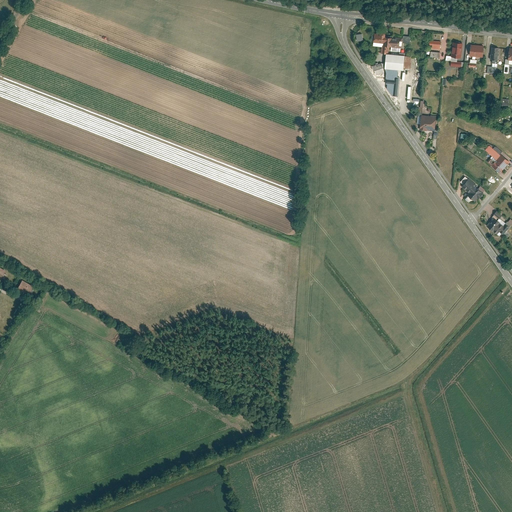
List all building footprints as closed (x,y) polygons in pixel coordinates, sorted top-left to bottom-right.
[(382,35),(376,35),(375,44),(383,45),(382,52),(389,53),(390,46),(393,46),(394,37),(387,36),(388,33),(382,32),(382,35)] [(394,37),(393,46),(403,47),(404,38),(394,37)] [(444,41),(432,40),(431,48),(443,49),(444,41)] [(465,42),(455,41),(453,56),(463,57),(465,42)] [(487,46),(473,44),(472,55),(486,56),(487,46)] [(500,47),(494,46),(493,54),(492,54),(492,58),(499,59),(500,47)] [(407,55),(388,53),(387,67),(390,68),(401,69),(405,69),(407,55)] [(383,62),(373,65),(375,71),(385,67),(383,62)] [(497,66),(489,65),(489,73),(496,74),(497,66)] [(401,69),(390,68),(389,88),(399,89),(401,69)] [(440,117),(425,115),(423,129),(438,130),(440,117)] [(491,144),(487,149),(499,160),(503,155),(491,144)] [(490,161),(503,171),(511,161),(504,154),(503,155),(499,160),(498,162),(493,158),(490,161)] [(470,179),(467,176),(462,181),(464,183),(462,185),(471,193),(470,195),(477,201),(480,197),(481,198),(486,192),(471,178),(470,179)] [(499,210),(496,214),(501,218),(504,215),(499,210)] [(496,217),(488,225),(499,234),(502,231),(506,225),(496,217)] [(505,233),(511,225),(509,222),(506,225),(502,231),(505,233)] [(29,294),(34,286),(22,280),(17,288),(22,291),(23,290),(29,294)]
